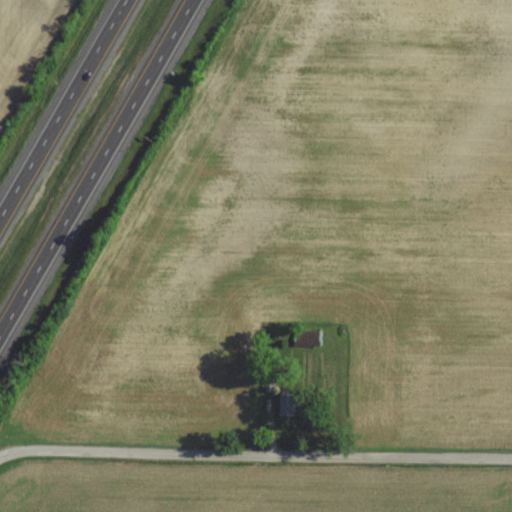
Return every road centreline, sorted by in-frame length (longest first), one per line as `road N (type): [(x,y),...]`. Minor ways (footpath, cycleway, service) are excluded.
road 1 (residential): [(511,459),(0,456)]
road 2 (motorway): [(0,337),(196,0)]
road 3 (motorway): [(126,0),(0,218)]
